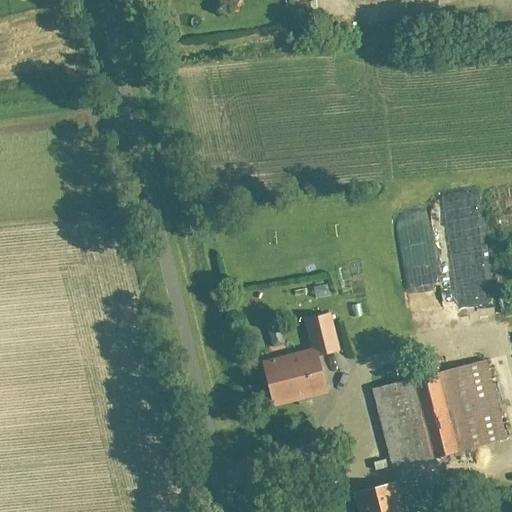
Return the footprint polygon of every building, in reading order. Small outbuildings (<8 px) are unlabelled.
[(210,0),(232,13),(239,0),(210,0)] [(313,362),(337,358),(329,316),(306,320),(313,362)] [(260,369),(269,409),(320,398),(311,357),(260,369)] [(370,394),(390,474),(504,446),(485,366),(370,394)] [(355,496),(358,511),(397,511),(393,490),(355,496)]
